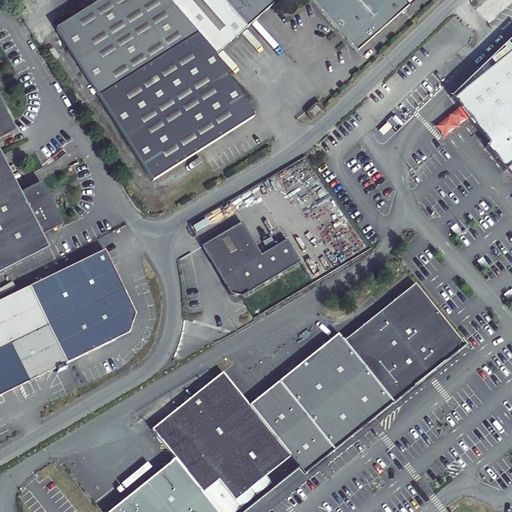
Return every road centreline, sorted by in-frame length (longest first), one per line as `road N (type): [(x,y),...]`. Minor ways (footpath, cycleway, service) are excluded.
road 1 (unclassified): [(0,457),(154,365),(173,312),(165,247),(173,225),(291,152),(453,0)]
road 2 (unknown): [(277,318),(370,455)]
